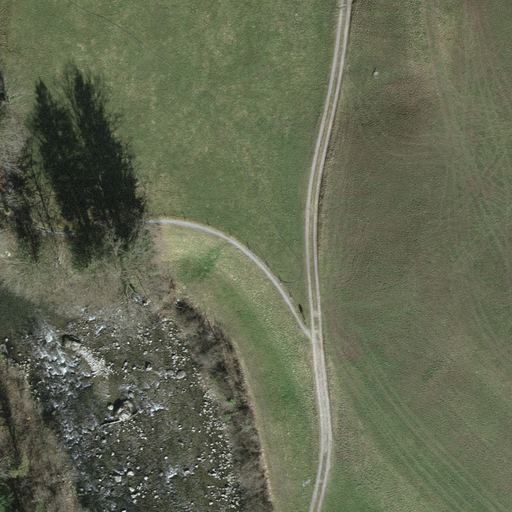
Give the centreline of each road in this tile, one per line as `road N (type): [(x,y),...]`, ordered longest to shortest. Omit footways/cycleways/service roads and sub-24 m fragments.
road 1 (track): [(343,0),(312,204),(318,345)]
road 2 (track): [(318,345),(329,448),(314,511)]
